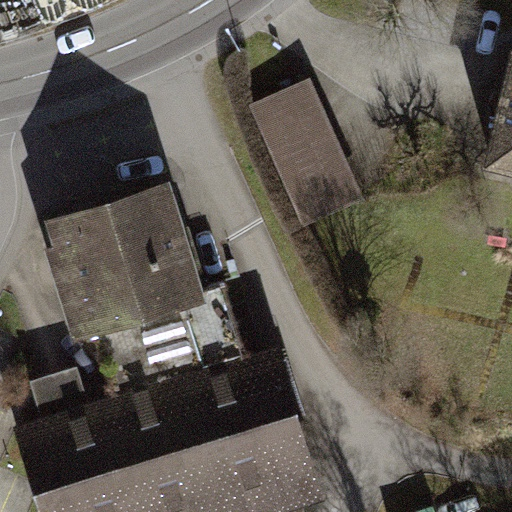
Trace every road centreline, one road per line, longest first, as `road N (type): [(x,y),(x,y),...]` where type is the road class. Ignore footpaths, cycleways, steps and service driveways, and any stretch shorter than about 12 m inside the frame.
road 1 (track): [(357,511),(347,460),(159,29)]
road 2 (secondary): [(0,85),(122,46),(209,0)]
